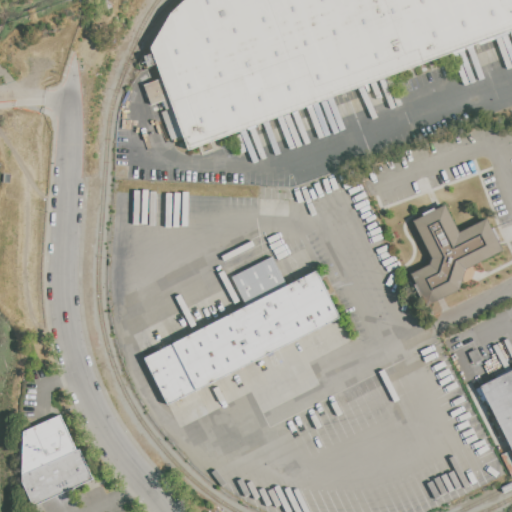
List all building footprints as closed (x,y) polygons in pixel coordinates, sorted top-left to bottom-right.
[(511,0),(511,29),(188,149),(151,48),(150,48),(171,12),(186,0),(511,0)] [(414,220),(446,205),(459,232),(488,218),(504,251),(466,269),(460,289),(427,305),(412,273),(430,264),(432,258),(414,220)] [(145,358),(246,307),(232,278),(273,257),(288,286),(316,271),(339,317),(168,403),(145,358)] [(468,353),(476,349),(482,360),(474,364),(468,353)] [(511,369),(511,474),(502,455),(511,450),(480,386),(511,369)] [(34,506),(23,481),(24,431),(61,415),(77,451),(80,449),(93,479),(34,506)]
